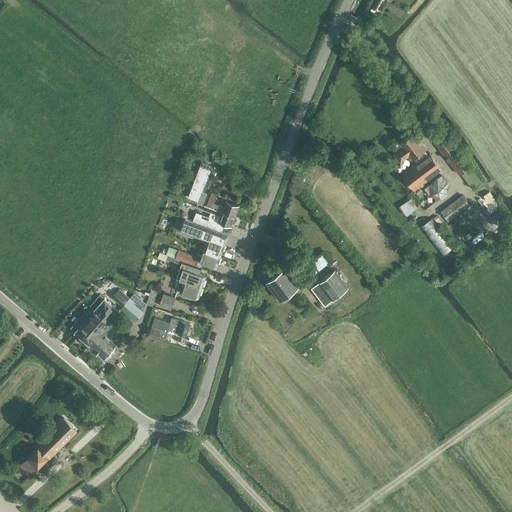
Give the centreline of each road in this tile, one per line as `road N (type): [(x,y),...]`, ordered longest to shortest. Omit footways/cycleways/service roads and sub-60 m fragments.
road 1 (unclassified): [(0,299),(140,419),(162,429),(187,423),(350,0)]
road 2 (track): [(511,397),(357,511)]
